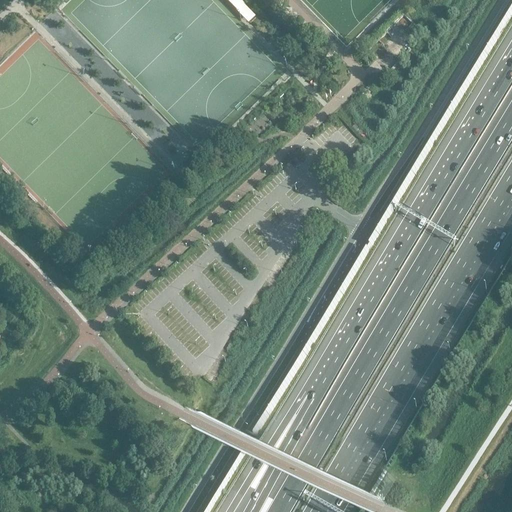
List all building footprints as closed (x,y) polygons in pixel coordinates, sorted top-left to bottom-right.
[(255,18),(238,0),(227,0),(250,23),(255,18)] [(119,72),(118,73),(125,80),(126,79),(119,72)] [(134,87),(133,89),(140,96),(141,95),(134,87)] [(3,165),(1,168),(9,177),(12,174),(3,165)] [(30,193),(28,195),(36,204),(39,202),(30,193)]
